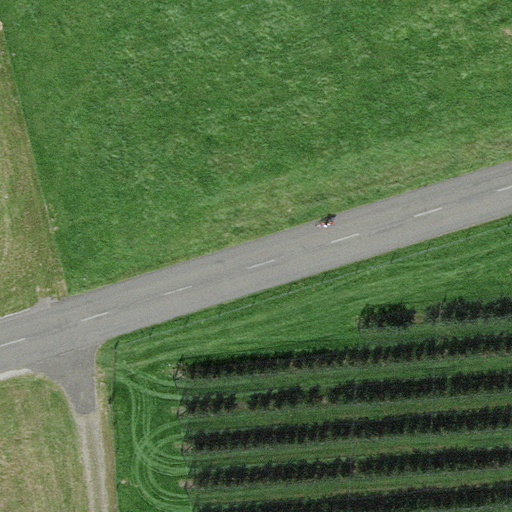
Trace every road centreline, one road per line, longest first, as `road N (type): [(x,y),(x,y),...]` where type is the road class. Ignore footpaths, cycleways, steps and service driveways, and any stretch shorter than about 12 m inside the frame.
road 1 (tertiary): [(511,197),(0,353)]
road 2 (track): [(73,331),(96,511)]
